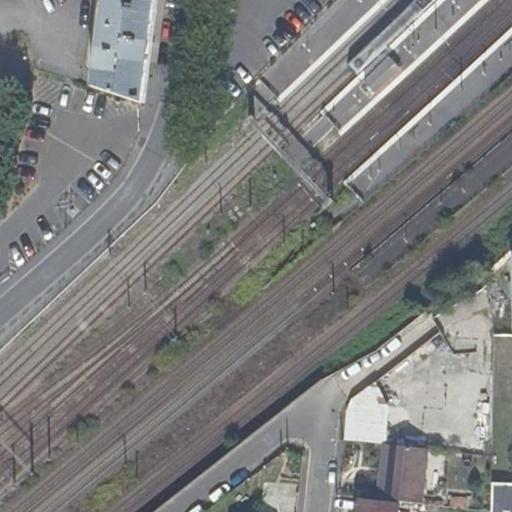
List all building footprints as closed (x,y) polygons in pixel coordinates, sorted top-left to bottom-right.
[(152,0),(101,0),(97,57),(96,70),(95,88),(145,104),(149,45),(152,0)] [(370,98),(400,69),(390,59),(360,87),(370,98)] [(426,501),(433,448),(389,444),(382,497),(426,501)] [(511,511),(511,482),(491,483),(490,511),(511,511)] [(390,511),(391,502),(356,500),(354,511),(390,511)]
